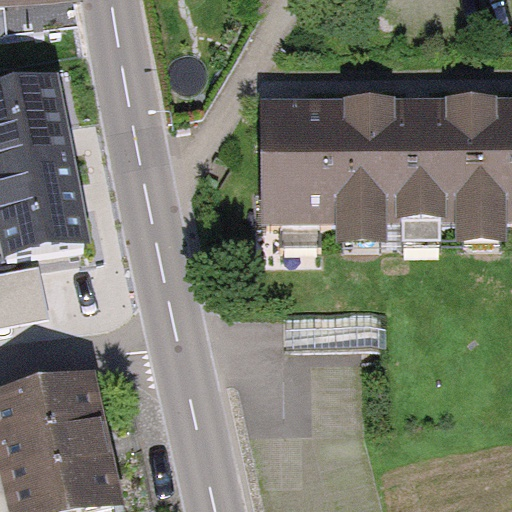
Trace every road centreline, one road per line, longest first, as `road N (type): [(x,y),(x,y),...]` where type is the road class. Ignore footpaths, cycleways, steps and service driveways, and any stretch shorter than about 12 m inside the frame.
road 1 (tertiary): [(113,0),(181,346)]
road 2 (residential): [(181,346),(0,370)]
road 3 (tertiary): [(181,346),(218,511)]
